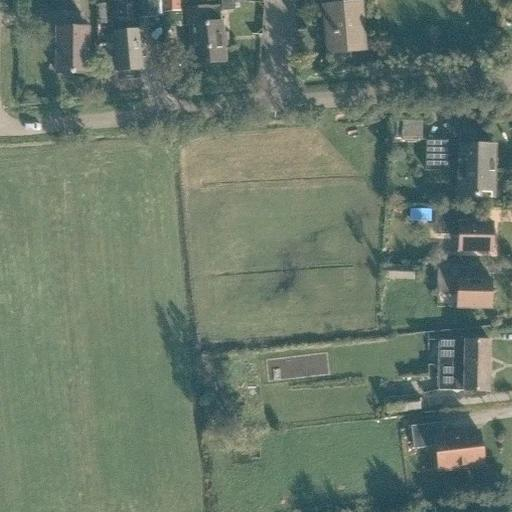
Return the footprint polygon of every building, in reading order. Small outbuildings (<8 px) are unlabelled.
[(158,15),(156,0),(137,0),(139,17),(158,15)] [(179,0),(161,0),(163,13),(180,12),(179,0)] [(324,6),(328,54),(364,50),(360,3),(356,3),(355,0),(326,0),(327,6),(324,6)] [(232,1),(220,1),(221,12),(233,11),(232,1)] [(127,7),(127,13),(128,21),(112,22),(116,72),(142,70),(137,6),(127,7)] [(194,65),(224,63),(222,48),(227,48),(226,34),(221,35),(219,6),(206,7),(206,8),(187,9),(188,26),(190,26),(194,65)] [(56,32),(56,74),(87,75),(87,28),(80,28),(80,14),(48,14),(47,31),(56,32)] [(492,198),(493,146),(481,146),(481,142),(425,140),(425,171),(438,171),(438,167),(458,168),(458,197),(492,198)] [(491,252),(491,223),(476,222),(460,222),(460,209),(434,209),(434,218),(434,235),(459,235),(458,252),(491,252)] [(413,267),(385,266),(385,279),(413,280),(413,267)] [(490,309),(490,279),(459,278),(459,267),(459,266),(437,266),(436,292),(457,292),(457,308),(490,309)] [(438,365),(488,367),(489,341),(438,340),(438,365)] [(488,392),(488,367),(438,365),(437,390),(463,391),(488,392)] [(419,410),(417,395),(384,399),(386,414),(419,410)] [(483,465),(479,432),(443,437),(441,423),(410,427),(413,449),(435,446),(438,470),(483,465)]
